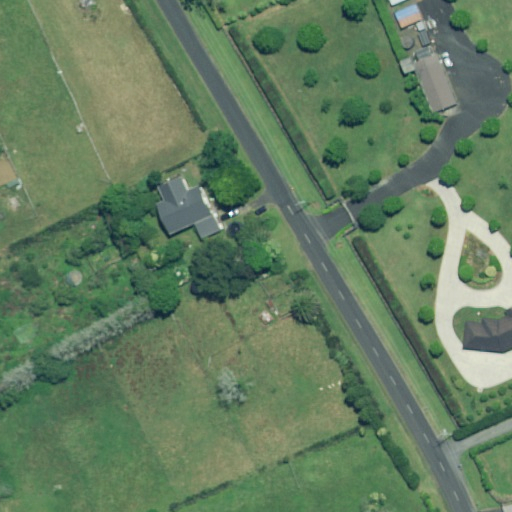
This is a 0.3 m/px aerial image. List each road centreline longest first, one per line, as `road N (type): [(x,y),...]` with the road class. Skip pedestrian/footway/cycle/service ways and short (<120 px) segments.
road 1 (unclassified): [(167,0),(462,511)]
road 2 (unknown): [(306,238),(424,171),(449,222)]
road 3 (unknown): [(449,222),(494,258),(501,289),(476,304),(435,304)]
road 4 (unknown): [(435,304),(438,344),(458,375),(471,380),(505,369)]
